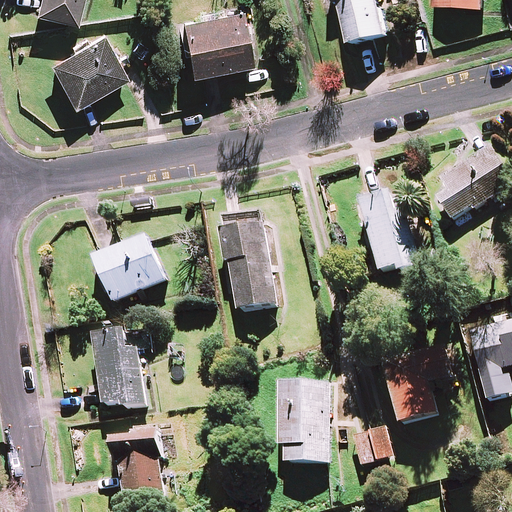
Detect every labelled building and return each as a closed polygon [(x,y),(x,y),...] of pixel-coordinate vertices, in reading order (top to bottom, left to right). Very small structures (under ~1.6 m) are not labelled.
[(82,0),(37,0),(36,6),(78,17),(82,0)] [(390,33),(382,0),(339,0),(340,2),(343,1),(353,42),(390,33)] [(252,58),(244,7),(184,17),(192,68),(252,58)] [(125,76),(104,33),(53,58),(74,100),(125,76)] [(511,173),(506,164),(495,147),(448,176),(452,183),(439,192),(457,220),(511,184),(511,173)] [(425,262),(404,187),(364,198),(384,269),(398,265),(400,269),(425,262)] [(252,216),(223,221),(229,262),(234,261),(241,308),(279,302),(268,237),(256,239),(252,216)] [(169,279),(150,233),(98,254),(117,300),(169,279)] [(511,319),(473,328),(489,397),(511,392),(511,371),(511,366),(511,319)] [(132,349),(130,328),(100,332),(108,407),(146,403),(140,348),(132,349)] [(454,375),(446,344),(387,359),(403,419),(439,410),(432,381),(454,375)] [(334,382),(284,382),(283,443),(288,443),(288,459),(333,460),(334,382)] [(396,454),(388,428),(356,437),(364,464),(396,454)] [(161,430),(116,434),(119,466),(126,465),(129,504),(167,501),(165,475),(161,430)]
